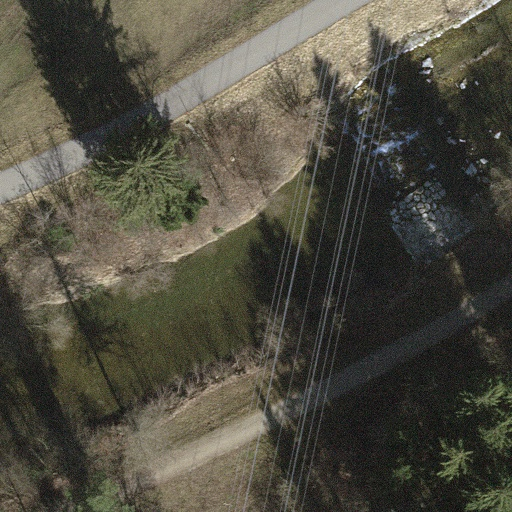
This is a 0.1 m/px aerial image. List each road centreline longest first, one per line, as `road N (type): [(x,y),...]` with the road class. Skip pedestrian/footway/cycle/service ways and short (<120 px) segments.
road 1 (track): [(101,511),(357,382),(511,292)]
road 2 (track): [(352,0),(170,105),(0,185)]
